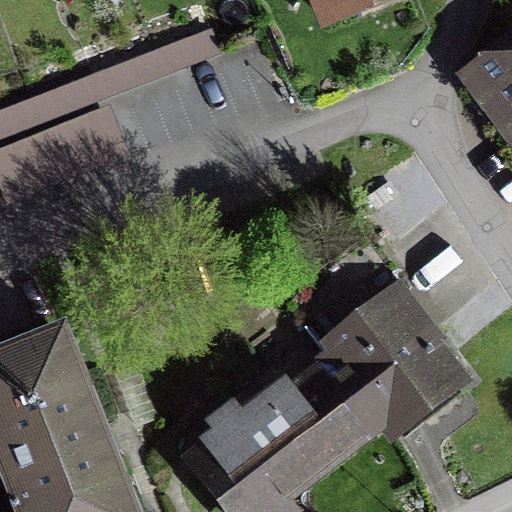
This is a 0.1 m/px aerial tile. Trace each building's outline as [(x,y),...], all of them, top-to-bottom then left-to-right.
[(306,0),(319,33),(411,0),(306,0)] [(214,32),(0,115),(0,136),(221,50),(214,32)] [(511,34),(455,77),(511,153),(511,34)] [(16,145),(0,151),(0,189),(8,208),(28,200),(37,196),(54,189),(67,184),(84,177),(96,172),(116,163),(131,157),(110,106),(75,121),(45,133),(16,145)] [(391,166),(354,199),(398,248),(435,215),(391,166)] [(378,433),(387,444),(461,385),(433,350),(438,347),(401,301),(403,299),(365,250),(288,312),(323,357),(252,413),(242,401),(216,422),(223,431),(194,454),(240,511),(296,511),(306,505),(299,496),(378,433)] [(64,339),(0,364),(0,456),(21,511),(131,511),(101,433),(64,339)]
